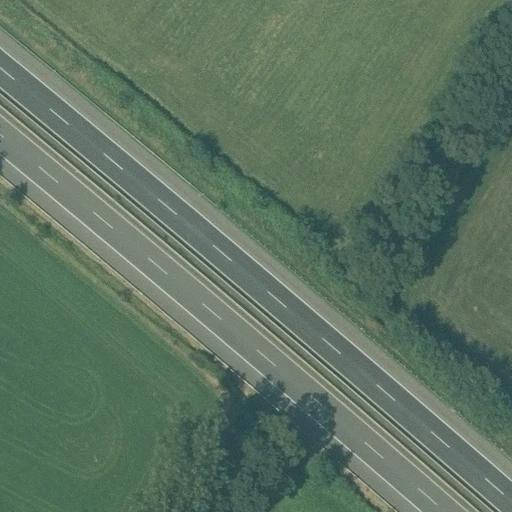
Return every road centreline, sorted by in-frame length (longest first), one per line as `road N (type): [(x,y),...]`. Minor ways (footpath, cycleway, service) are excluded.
road 1 (motorway): [(511,486),(0,57)]
road 2 (motorway): [(0,131),(453,511)]
